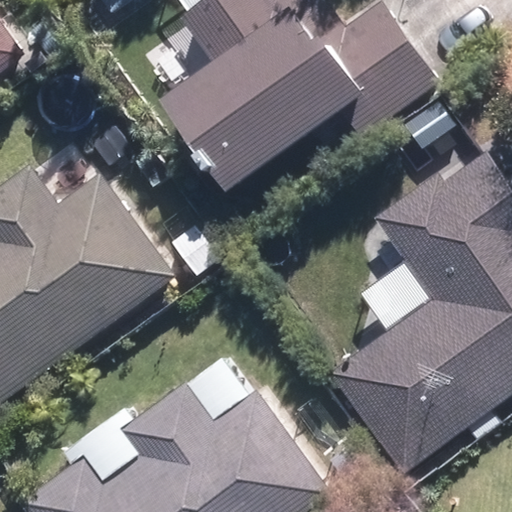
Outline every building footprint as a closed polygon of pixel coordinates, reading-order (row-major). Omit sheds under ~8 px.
[(230,196),(316,134),(335,161),(443,83),(383,0),(347,26),(328,0),(204,0),(182,16),(214,63),(161,100),(230,196)] [(72,44),(52,17),(34,31),(53,57),(72,44)] [(0,72),(25,55),(0,19),(0,72)] [(335,375),(406,474),(511,398),(511,153),(498,134),(370,210),(436,297),(335,375)] [(0,405),(175,276),(99,173),(58,203),(30,166),(0,188),(0,405)] [(223,260),(198,225),(173,245),(197,278),(223,260)] [(306,511),(333,492),(256,390),(215,419),(189,383),(125,431),(142,455),(106,481),(87,455),(21,505),(26,511),(306,511)] [(355,441),(329,460),(353,493),(380,474),(355,441)]
